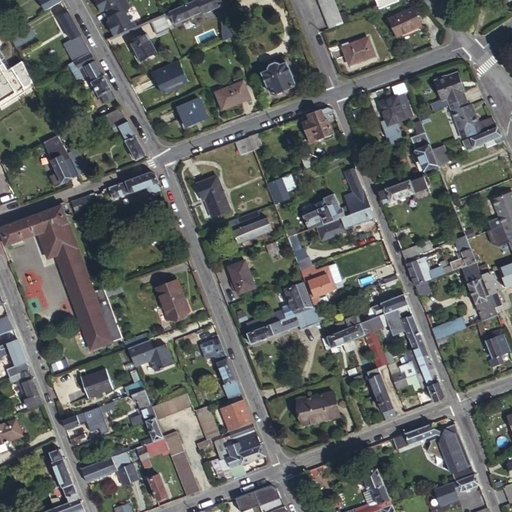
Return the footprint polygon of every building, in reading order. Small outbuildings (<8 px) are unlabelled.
[(49,8),(50,9),(63,1),(62,0),(48,0),(45,2),(46,2),(49,8)] [(97,4),(102,13),(108,10),(123,2),(122,0),(97,0),(99,3),(97,4)] [(110,29),(114,38),(136,28),(128,11),(131,9),(127,0),(123,2),(108,10),(112,18),(110,19),(112,22),(109,24),(111,28),(110,29)] [(199,0),(194,3),(171,13),(176,25),(204,13),(205,15),(225,5),(222,0),(199,0)] [(318,0),(330,30),(345,24),(335,0),(318,0)] [(370,0),(374,12),(396,4),(394,0),(370,0)] [(39,14),(49,8),(46,2),(36,8),(39,14)] [(412,9),(389,18),(395,32),(418,24),(412,9)] [(8,17),(14,26),(21,21),(15,12),(8,17)] [(91,52),(70,14),(60,20),(70,40),(65,43),(74,61),(91,52)] [(172,30),(166,15),(157,19),(151,21),(159,36),(172,30)] [(30,21),(13,31),(21,44),(38,35),(30,21)] [(13,31),(8,34),(16,47),(21,44),(13,31)] [(141,62),(158,54),(147,33),(141,36),(140,34),(135,36),(136,39),(130,42),(141,62)] [(348,47),(342,49),(348,67),(375,57),(368,39),(348,47)] [(91,52),(74,61),(71,63),(76,70),(78,69),(83,78),(87,75),(91,81),(89,82),(97,96),(98,95),(103,105),(116,98),(96,62),(91,52)] [(268,81),(260,84),(265,98),(273,95),(277,97),(295,90),(297,85),(290,66),(283,68),(283,66),(281,65),(272,68),(270,71),(271,73),(265,75),(268,81)] [(188,83),(181,67),(155,79),(159,89),(161,88),(164,93),(188,83)] [(17,75),(26,88),(36,85),(28,69),(17,75)] [(445,103),(447,102),(448,106),(466,99),(465,95),(463,96),(460,87),(463,86),(459,74),(447,78),(446,77),(436,81),(436,82),(434,83),(438,97),(442,95),(445,103)] [(217,94),(223,111),(251,101),(245,84),(217,94)] [(385,121),(387,126),(396,123),(412,117),(404,95),(379,105),(385,121)] [(266,99),(260,101),(264,112),(270,110),(266,99)] [(466,99),(448,106),(459,133),(481,125),(477,115),(473,116),(470,107),(466,99)] [(200,101),(178,110),(186,127),(197,123),(198,124),(208,119),(200,101)] [(128,122),(120,107),(107,115),(115,128),(128,122)] [(20,136),(0,108),(0,156),(17,147),(13,141),(20,136)] [(322,117),(320,112),(306,117),(308,123),(304,124),(311,144),(320,141),(321,143),(335,138),(329,121),(331,120),(329,115),(322,117)] [(387,126),(385,121),(380,123),(382,128),(384,128),(391,146),(403,141),(396,123),(387,126)] [(147,156),(128,122),(115,128),(117,132),(121,130),(137,161),(147,156)] [(425,133),(420,122),(412,125),(417,136),(425,133)] [(504,141),(498,127),(463,140),(467,151),(486,144),(485,141),(494,138),(496,142),(496,144),(504,141)] [(432,151),(425,133),(417,136),(410,139),(406,140),(409,149),(412,149),(413,153),(408,155),(412,166),(419,164),(424,176),(439,170),(439,169),(432,151)] [(262,148),(257,134),(248,137),(253,150),(254,151),(262,148)] [(253,150),(248,137),(238,141),(243,154),(253,150)] [(53,188),(78,176),(70,160),(64,163),(56,147),(48,151),(52,158),(50,159),(58,176),(50,180),(53,188)] [(87,172),(75,147),(66,152),(70,160),(78,176),(87,172)] [(441,147),(432,151),(439,169),(449,165),(441,147)] [(320,158),(309,155),(299,159),(304,171),(323,163),(320,158)] [(354,168),(344,171),(353,193),(362,189),(354,168)] [(113,200),(158,183),(155,174),(149,173),(109,188),(113,200)] [(377,193),(382,205),(412,194),(411,191),(418,188),(415,179),(396,187),(385,191),(377,193)] [(211,219),(229,212),(216,180),(195,187),(201,203),(205,202),(211,219)] [(281,180),(267,186),(275,206),(275,207),(289,202),(281,180)] [(385,191),(396,187),(393,180),(382,184),(385,191)] [(343,197),(350,215),(369,207),(362,189),(353,193),(343,197)] [(495,219),(498,227),(499,227),(511,222),(511,192),(491,201),(498,218),(495,219)] [(95,204),(91,194),(72,201),(76,211),(80,209),(95,204)] [(302,218),(307,231),(315,228),(333,221),(343,217),(341,211),(339,211),(333,197),(323,201),(323,203),(314,206),(311,205),(301,209),(300,212),(302,217),(302,218)] [(90,352),(112,344),(122,340),(125,339),(109,298),(106,289),(105,288),(93,293),(61,207),(3,228),(2,229),(0,231),(0,235),(5,247),(37,236),(46,260),(55,257),(90,352)] [(350,215),(343,217),(333,221),(335,227),(338,225),(342,224),(344,229),(373,218),(369,207),(350,215)] [(84,219),(80,209),(76,211),(80,221),(81,221),(86,234),(94,232),(89,217),(84,219)] [(262,221),(258,212),(230,223),(237,244),(279,229),(275,220),(269,222),(268,219),(262,221)] [(333,221),(315,228),(321,242),(338,235),(338,225),(335,227),(333,221)] [(511,222),(499,227),(502,235),(504,234),(510,252),(511,251),(511,222)] [(469,231),(464,233),(465,236),(466,240),(472,238),(469,231)] [(298,235),(287,239),(296,263),(307,259),(298,235)] [(466,240),(465,236),(456,239),(463,258),(450,263),(451,265),(443,269),(445,275),(465,267),(475,262),(466,240)] [(404,260),(414,256),(431,249),(428,241),(400,252),(404,260)] [(276,242),(266,245),(270,256),(280,252),(276,242)] [(307,259),(296,263),(300,271),(310,267),(312,267),(308,258),(307,259)] [(414,287),(424,283),(444,275),(441,268),(429,273),(424,261),(420,262),(420,260),(419,259),(415,260),(405,264),(414,287)] [(237,295),(254,288),(244,261),(227,268),(237,295)] [(465,267),(467,274),(478,270),(475,262),(465,267)] [(511,264),(499,269),(502,278),(500,279),(504,290),(511,287),(511,264)] [(310,267),(300,271),(304,283),(315,279),(313,274),(310,267)] [(315,279),(304,283),(314,308),(320,305),(318,298),(331,293),(329,288),(334,286),(327,268),(313,274),(315,279)] [(493,308),(495,312),(502,309),(495,294),(496,293),(493,284),(495,283),(491,272),(481,276),(493,308)] [(497,317),(495,312),(493,308),(491,308),(478,274),(465,279),(482,322),(497,317)] [(399,283),(396,277),(384,281),(387,288),(399,283)] [(156,287),(168,319),(189,311),(177,279),(156,287)] [(122,283),(106,289),(109,298),(125,292),(122,283)] [(302,283),(284,290),(289,304),(292,313),(303,309),(302,305),(309,302),(302,283)] [(427,291),(424,283),(414,287),(417,294),(427,291)] [(366,312),(370,321),(408,306),(403,294),(370,307),(371,310),(366,312)] [(257,323),(260,328),(311,309),(309,302),(302,305),(303,309),(292,313),(289,304),(279,308),(280,311),(281,314),(257,323)] [(408,306),(370,321),(368,321),(372,331),(382,327),(388,325),(392,336),(404,331),(412,350),(423,346),(408,306)] [(320,324),(314,308),(311,309),(260,328),(247,333),(244,334),(249,346),(298,328),(300,332),(320,324)] [(257,323),(281,314),(280,311),(244,324),(247,333),(260,328),(257,323)] [(356,316),(344,320),(347,329),(360,324),(356,316)] [(0,319),(0,335),(13,330),(8,317),(0,319)] [(498,319),(497,317),(482,322),(483,325),(498,319)] [(335,324),(338,333),(341,332),(347,329),(344,320),(335,324)] [(431,331),(435,341),(448,335),(465,329),(461,320),(431,331)] [(368,321),(360,324),(365,338),(371,352),(377,368),(385,364),(382,356),(372,331),(368,321)] [(346,345),(354,342),(365,338),(360,324),(347,329),(341,332),(346,345)] [(497,326),(479,333),(483,342),(485,341),(492,359),(486,361),(489,368),(502,363),(500,355),(508,352),(502,334),(501,334),(497,326)] [(156,336),(153,327),(125,339),(128,346),(128,347),(151,338),(156,336)] [(338,333),(325,338),(330,351),(341,347),(346,345),(341,332),(338,333)] [(451,343),(448,335),(435,341),(438,347),(451,343)] [(240,394),(218,337),(207,342),(213,357),(216,364),(224,384),(220,385),(226,399),(240,394)] [(151,338),(128,347),(135,365),(151,360),(154,369),(173,362),(165,342),(154,346),(151,338)] [(330,351),(325,338),(321,339),(326,353),(330,351)] [(29,371),(18,341),(6,345),(15,367),(7,370),(11,378),(29,371)] [(213,357),(207,342),(198,345),(204,360),(213,357)] [(349,353),(357,349),(354,342),(346,345),(349,353)] [(344,355),(349,353),(346,345),(341,347),(344,355)] [(395,382),(432,368),(426,353),(409,360),(409,362),(399,365),(401,371),(392,375),(395,382)] [(382,356),(385,364),(391,362),(387,354),(382,356)] [(213,357),(204,360),(207,368),(216,364),(213,357)] [(60,362),(51,365),(54,373),(62,369),(60,362)] [(386,391),(377,368),(366,372),(371,385),(368,386),(370,391),(373,390),(375,396),(386,391)] [(426,387),(438,382),(432,368),(395,382),(397,389),(412,383),(415,391),(426,387)] [(79,379),(87,399),(112,389),(104,369),(79,379)] [(42,405),(29,371),(11,378),(12,382),(18,380),(26,401),(24,401),(28,410),(42,405)] [(145,390),(142,382),(129,387),(132,395),(145,390)] [(438,382),(426,387),(432,402),(439,399),(442,394),(438,382)] [(150,403),(145,390),(132,395),(137,408),(140,407),(150,403)] [(396,416),(386,391),(375,396),(382,412),(385,411),(389,419),(396,416)] [(301,426),(337,419),(332,393),(313,397),(313,402),(297,405),(301,426)] [(185,410),(192,407),(186,394),(180,397),(185,410)] [(173,399),(178,412),(185,410),(180,397),(173,399)] [(313,402),(313,397),(296,400),(297,405),(313,402)] [(173,399),(167,402),(172,415),(178,412),(173,399)] [(229,432),(252,423),(243,400),(220,409),(229,432)] [(116,409),(114,402),(105,405),(99,408),(102,415),(116,409)] [(167,402),(159,404),(164,418),(172,415),(167,402)] [(156,418),(152,407),(151,405),(150,403),(140,407),(143,413),(130,419),(133,427),(145,422),(156,418)] [(164,418),(159,404),(152,407),(156,418),(157,420),(164,418)] [(209,405),(200,408),(196,410),(199,418),(212,413),(209,405)] [(199,418),(202,426),(215,421),(212,413),(199,418)] [(86,423),(83,414),(62,421),(66,431),(86,423)] [(157,420),(156,418),(145,422),(151,438),(139,443),(141,448),(144,446),(157,441),(164,439),(163,437),(157,420)] [(10,444),(21,439),(14,421),(0,426),(0,447),(5,445),(10,444)] [(205,434),(218,429),(215,421),(202,426),(205,434)] [(255,430),(252,423),(229,432),(227,433),(229,440),(234,438),(255,430)] [(431,423),(392,438),(397,450),(428,437),(436,434),(435,431),(431,423)] [(454,482),(459,480),(473,474),(470,464),(454,423),(435,431),(436,434),(437,438),(429,441),(431,447),(425,453),(445,458),(454,482)] [(220,435),(218,429),(205,434),(207,440),(209,439),(220,435)] [(242,464),(265,456),(255,430),(234,438),(237,443),(234,444),(237,453),(235,454),(240,465),(242,464)] [(176,432),(163,437),(164,439),(166,444),(178,439),(176,432)] [(84,435),(69,441),(72,447),(86,442),(84,435)] [(166,444),(164,439),(157,441),(162,453),(169,451),(168,449),(166,444)] [(166,444),(168,449),(181,444),(178,439),(166,444)] [(209,439),(207,440),(203,442),(196,444),(199,452),(213,447),(209,439)] [(246,474),(242,464),(240,465),(235,454),(237,453),(234,444),(231,445),(227,447),(230,455),(225,457),(221,449),(219,441),(213,444),(220,462),(218,462),(225,481),(246,474)] [(168,449),(169,451),(170,455),(183,449),(181,444),(168,449)] [(144,446),(141,448),(136,449),(156,502),(167,498),(159,478),(152,480),(149,471),(150,469),(147,460),(149,459),(144,446)] [(368,447),(372,459),(377,458),(372,446),(368,447)] [(230,455),(227,447),(221,449),(225,457),(230,455)] [(368,447),(363,449),(368,461),(372,459),(368,447)] [(109,453),(111,459),(125,454),(131,451),(130,448),(122,451),(121,449),(109,453)] [(48,454),(67,504),(79,499),(59,449),(48,454)] [(125,454),(111,459),(80,470),(86,484),(122,470),(126,480),(134,477),(136,484),(144,481),(139,465),(136,466),(131,451),(125,454)] [(173,463),(186,459),(184,451),(171,457),(173,463)] [(372,459),(376,467),(378,474),(387,470),(381,456),(377,458),(372,459)] [(173,463),(176,471),(189,466),(186,459),(173,463)] [(179,477),(192,472),(191,470),(189,466),(176,471),(179,477)] [(374,511),(390,506),(378,474),(376,467),(367,470),(365,466),(360,468),(362,472),(360,473),(366,491),(371,489),(374,496),(377,504),(357,511),(353,511),(374,511)] [(179,477),(181,483),(194,478),(192,472),(179,477)] [(478,487),(473,474),(459,480),(454,482),(433,490),(439,507),(457,500),(455,494),(460,492),(461,494),(478,487)] [(128,486),(136,484),(134,477),(126,480),(128,486)] [(183,490),(197,485),(194,478),(181,483),(183,490)] [(242,511),(250,511),(282,499),(276,484),(237,499),(242,511)] [(183,490),(186,496),(199,491),(197,485),(183,490)] [(407,500),(415,496),(412,487),(403,491),(407,500)] [(67,504),(44,511),(83,511),(79,499),(67,504)] [(113,509),(113,511),(130,511),(128,503),(120,506),(113,509)]
